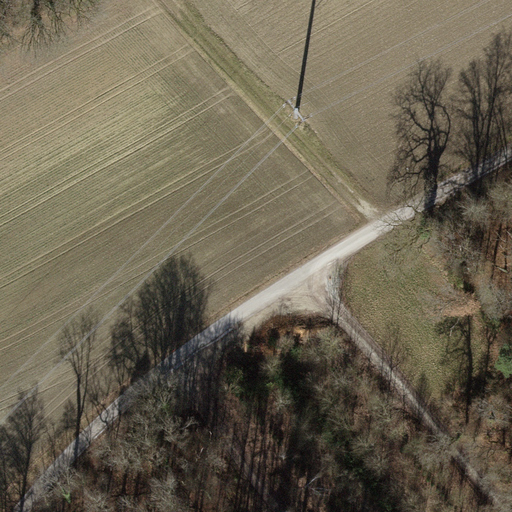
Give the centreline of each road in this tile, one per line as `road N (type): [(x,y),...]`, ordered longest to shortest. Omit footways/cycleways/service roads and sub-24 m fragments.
road 1 (unclassified): [(511,151),(211,332),(65,467),(30,511)]
road 2 (track): [(385,222),(164,0)]
road 3 (track): [(312,269),(502,511)]
road 4 (track): [(285,511),(175,366)]
